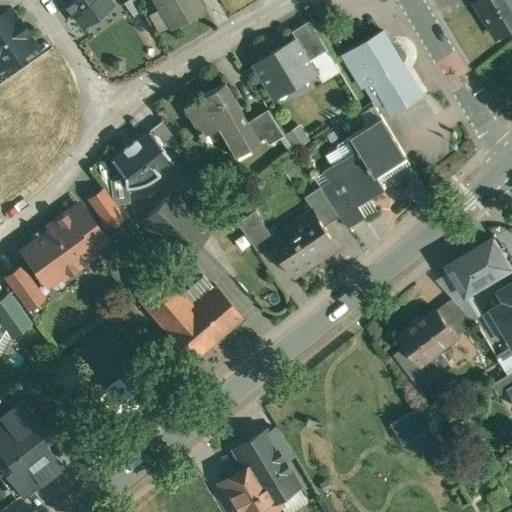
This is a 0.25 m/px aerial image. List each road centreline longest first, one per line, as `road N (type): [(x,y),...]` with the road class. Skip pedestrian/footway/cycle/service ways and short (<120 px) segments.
road 1 (tertiary): [(509,158),(340,308),(75,511)]
road 2 (residential): [(290,0),(103,108)]
road 3 (residential): [(409,0),(509,158)]
road 4 (residential): [(103,108),(74,168),(0,229)]
road 5 (residential): [(103,108),(29,0)]
